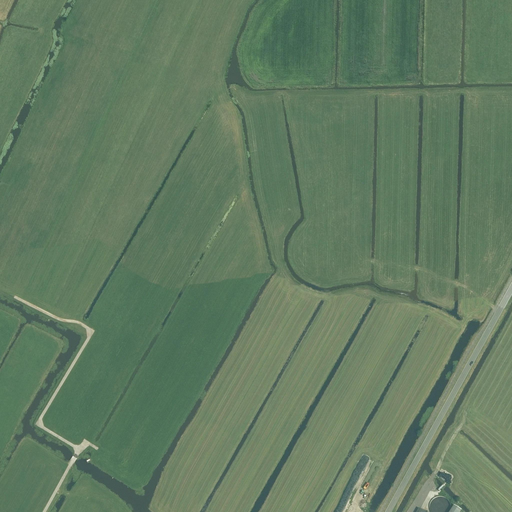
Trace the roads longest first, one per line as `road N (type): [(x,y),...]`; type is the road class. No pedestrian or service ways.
road 1 (tertiary): [(389,511),(511,288)]
road 2 (track): [(79,450),(39,420),(88,329),(14,297)]
